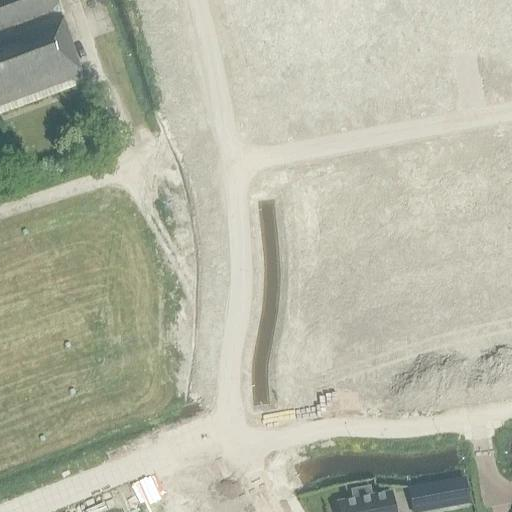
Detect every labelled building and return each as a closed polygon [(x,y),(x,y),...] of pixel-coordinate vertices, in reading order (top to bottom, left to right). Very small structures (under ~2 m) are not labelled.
[(0,0),(0,114),(82,84),(80,74),(79,74),(55,0),(0,0)] [(379,52),(365,55),(369,78),(384,75),(383,74),(391,73),(395,92),(395,94),(399,93),(399,91),(406,90),(406,92),(407,91),(410,91),(410,89),(422,87),(420,74),(417,58),(414,43),(387,49),(387,52),(379,53),(379,52)] [(330,50),(273,61),(279,90),(325,81),(322,63),(332,61),(330,50)] [(495,185),(482,188),(487,212),(501,209),(498,197),(511,194),(511,152),(489,157),(495,185)] [(441,167),(394,175),(399,205),(444,196),(447,210),(465,207),(460,183),(444,186),(441,167)] [(337,178),(290,187),(296,215),(342,206),(337,178)] [(307,272),(291,275),(296,303),(313,300),(313,304),(328,301),(327,298),(343,294),(339,268),(347,267),(344,247),(316,252),(319,265),(306,267),(307,272)] [(511,287),(501,289),(506,313),(511,312),(511,287)] [(471,312),(419,322),(426,357),(477,348),(471,312)] [(354,328),(321,335),(326,362),(335,360),(337,370),(347,368),(347,371),(360,368),(359,366),(378,362),(375,346),(404,341),(399,314),(353,322),(354,328)] [(470,480),(417,490),(420,511),(431,511),(474,504),(470,480)] [(337,504),(338,511),(393,511),(390,494),(370,498),(368,489),(350,492),(352,501),(337,504)]
